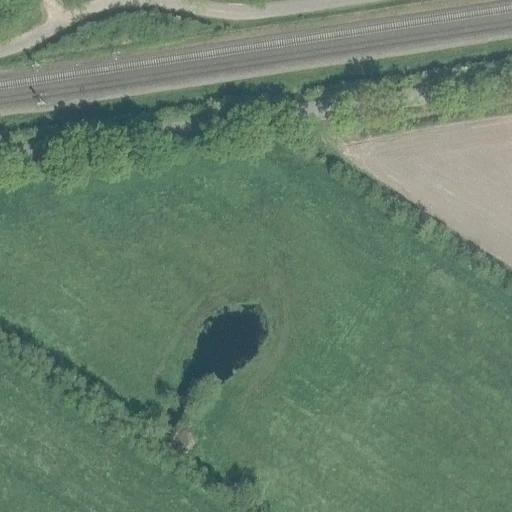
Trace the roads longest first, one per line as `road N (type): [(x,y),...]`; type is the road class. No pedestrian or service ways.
road 1 (unclassified): [(0,158),(511,82)]
road 2 (unclassified): [(0,50),(115,4),(148,1),(223,14),(352,0)]
